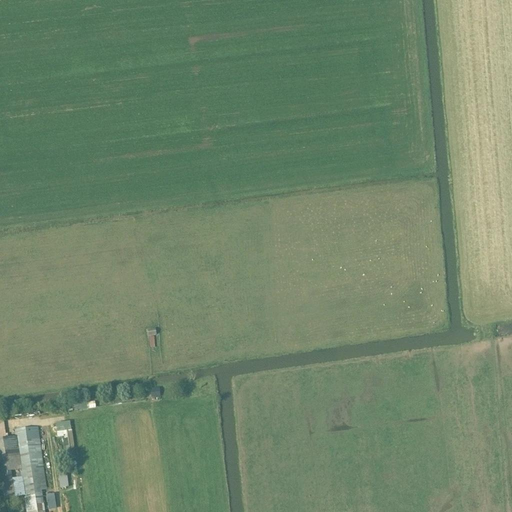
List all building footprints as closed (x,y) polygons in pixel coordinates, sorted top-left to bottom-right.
[(160,397),(159,388),(150,389),(151,398),(160,397)] [(38,428),(15,431),(16,439),(0,441),(0,476),(3,500),(25,497),(27,511),(44,511),(42,491),(47,490),(38,428)] [(79,485),(71,433),(64,434),(72,486),(79,485)] [(67,487),(66,477),(59,478),(60,488),(67,487)] [(54,509),(53,494),(45,495),(46,510),(54,509)]
